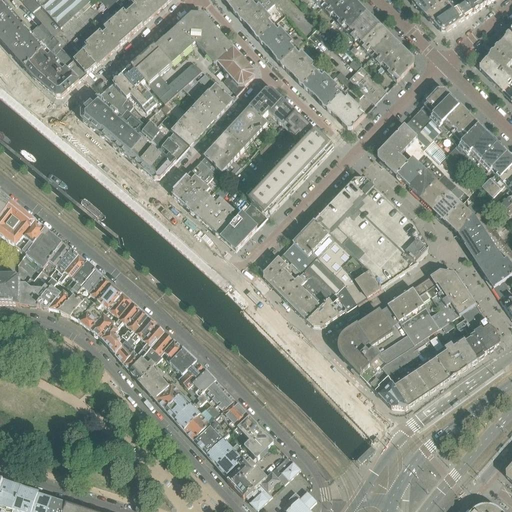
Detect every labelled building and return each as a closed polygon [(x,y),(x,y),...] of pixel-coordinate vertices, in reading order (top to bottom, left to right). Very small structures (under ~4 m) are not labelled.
[(95,6),(89,0),(18,0),(33,16),(41,9),(61,31),(88,6),(92,9),(95,6)] [(103,0),(102,1),(100,2),(108,11),(121,0),(128,0),(129,0),(103,0)] [(167,6),(161,0),(138,0),(132,6),(135,9),(130,12),(143,27),(144,27),(167,6)] [(255,3),(252,0),(220,0),(224,4),(230,10),(238,19),(255,3)] [(275,6),(269,0),(258,0),(269,12),(275,6)] [(331,0),(310,0),(317,7),(321,11),(331,0)] [(366,15),(354,3),(350,0),(331,0),(321,11),(334,23),(342,32),(347,36),(366,15)] [(448,3),(445,0),(417,0),(412,4),(435,27),(455,13),(451,7),(449,8),(447,4),(448,3)] [(496,0),(462,0),(467,6),(473,16),(496,0)] [(0,42),(4,47),(22,30),(2,7),(3,7),(0,3),(0,42)] [(266,15),(255,3),(238,19),(246,28),(252,34),(251,34),(259,43),(276,27),(266,15)] [(272,15),(278,10),(278,9),(275,6),(269,12),(272,15)] [(446,34),(473,16),(467,6),(459,11),(455,13),(435,27),(441,33),(446,34)] [(143,27),(130,12),(127,16),(124,13),(117,19),(114,16),(102,28),(105,30),(104,31),(107,34),(120,48),(143,27)] [(391,40),(379,28),(366,15),(347,36),(351,40),(355,45),(362,52),(372,61),(391,40)] [(154,50),(132,70),(146,86),(147,87),(165,107),(183,91),(185,89),(187,88),(189,86),(191,84),(193,83),(194,81),(202,74),(195,67),(191,68),(168,88),(161,80),(173,69),(172,68),(196,47),(214,67),(214,68),(216,69),(218,67),(229,79),(224,84),(237,98),(245,90),(244,89),(252,82),(254,80),(255,74),(254,74),(251,71),(234,52),(229,47),(216,32),(217,32),(212,27),(204,18),(204,17),(202,17),(194,17),(192,17),(183,25),(178,30),(165,42),(159,46),(155,51),(154,50)] [(52,37),(42,26),(38,30),(48,41),(52,37)] [(297,50),(287,39),(276,27),(259,43),(267,52),(273,58),(281,67),(297,50)] [(26,72),(43,53),(22,30),(4,47),(26,72)] [(120,48),(107,34),(103,37),(101,34),(85,48),(81,51),(82,52),(97,69),(120,48)] [(511,35),(511,34),(495,53),(511,67),(511,65),(511,35)] [(62,100),(97,69),(82,52),(73,62),(59,48),(61,46),(54,39),(45,51),(43,53),(26,72),(35,82),(56,100),(62,100)] [(413,62),(403,52),(391,40),(372,61),(376,65),(387,77),(392,81),(393,81),(397,85),(413,68),(414,68),(414,62),(413,62)] [(320,73),(308,62),(301,55),(297,50),(281,67),(285,72),(288,76),(289,75),(295,81),(295,82),(304,90),(320,73)] [(511,76),(507,71),(511,67),(495,53),(482,68),(482,74),(508,100),(511,95),(511,76)] [(329,64),(324,59),(323,59),(320,62),(325,67),(329,64)] [(354,62),(350,66),(358,74),(362,70),(354,62)] [(157,107),(142,89),(146,86),(132,70),(113,87),(134,110),(141,117),(145,113),(147,116),(157,107)] [(387,95),(375,83),(362,70),(350,83),(352,85),(363,97),(375,108),(387,95)] [(343,95),(332,84),(320,73),(304,90),(312,98),(318,103),(318,104),(327,112),(343,95)] [(350,83),(340,74),(336,79),(348,90),(352,85),(350,83)] [(129,161),(156,129),(150,124),(147,129),(130,115),(134,110),(113,87),(83,113),(83,123),(129,161)] [(232,102),(216,87),(209,95),(226,111),(233,103),(233,102),(233,101),(232,102)] [(296,116),(281,102),(272,93),(266,93),(251,110),(263,122),(269,116),(283,129),(296,116)] [(432,123),(430,121),(451,100),(444,93),(439,93),(421,112),(414,119),(405,128),(418,140),(417,141),(426,150),(441,133),(439,131),(432,123)] [(226,111),(209,95),(188,116),(205,133),(226,111)] [(366,117),(354,106),(343,95),(327,112),(335,120),(342,126),(341,126),(347,132),(353,132),(366,117)] [(439,131),(460,109),(451,100),(430,121),(432,123),(439,131)] [(457,149),(479,127),(460,109),(439,131),(441,133),(457,149)] [(268,127),(263,122),(251,110),(228,135),(246,151),(268,127)] [(205,133),(188,116),(178,128),(175,125),(167,117),(161,111),(158,114),(154,117),(172,134),(174,136),(190,150),(205,133)] [(276,213),(314,173),(334,151),(317,135),(316,135),(296,116),(283,129),(284,130),(287,127),(292,132),(289,135),(296,141),(299,138),(303,142),(304,142),(306,144),(297,154),(294,151),(289,157),(292,159),(283,168),(280,166),(275,171),(278,173),(269,183),(266,181),(261,186),(264,188),(250,203),(249,204),(251,206),(263,216),(268,221),(276,213)] [(460,166),(489,137),(479,127),(457,149),(449,157),(446,161),(456,170),(460,166)] [(405,154),(417,141),(418,140),(405,128),(379,156),(379,162),(396,178),(413,161),(405,154)] [(160,182),(190,150),(174,136),(170,141),(161,134),(161,133),(156,129),(129,161),(154,183),(160,182)] [(237,160),(246,151),(228,135),(205,160),(222,176),(234,164),(241,170),(245,166),(243,164),(242,164),(237,160)] [(478,170),(500,148),(489,137),(460,166),(456,170),(456,171),(457,170),(457,171),(468,160),(478,170)] [(261,153),(266,148),(263,145),(258,151),(261,153)] [(491,174),(508,156),(500,148),(478,170),(487,178),(490,175),(491,175),(491,174)] [(500,183),(511,169),(511,160),(508,156),(491,174),(495,178),(482,191),(487,196),(497,186),(493,182),(496,179),(500,183)] [(408,190),(425,173),(428,170),(433,165),(426,158),(420,164),(415,160),(413,162),(413,161),(396,178),(408,190)] [(456,170),(446,161),(442,165),(452,175),(456,170)] [(206,190),(196,181),(207,169),(201,164),(196,170),(173,194),(174,199),(181,206),(191,196),(196,200),(206,190)] [(421,202),(437,186),(438,185),(439,183),(445,177),(433,165),(428,170),(425,173),(408,190),(421,202)] [(509,192),(511,188),(511,169),(500,183),(497,186),(487,196),(492,201),(502,191),(505,188),(509,192)] [(450,197),(453,193),(456,189),(457,188),(445,177),(439,183),(444,188),(442,189),(438,185),(437,186),(421,202),(434,214),(450,197)] [(429,251),(416,230),(365,182),(355,182),(308,232),(265,276),(265,282),(286,303),(286,304),(308,325),(336,297),(345,288),(363,269),(372,278),(381,292),(417,267),(428,255),(429,251)] [(472,192),(476,188),(472,184),(468,188),(472,192)] [(511,188),(509,192),(511,194),(511,196),(499,210),(504,215),(511,207),(511,200),(511,199),(511,188)] [(196,219),(212,202),(207,197),(210,193),(206,190),(196,200),(191,196),(181,206),(196,219)] [(0,224),(14,207),(13,206),(0,196),(0,306),(6,307),(9,307),(17,307),(17,308),(19,308),(19,307),(19,299),(19,279),(0,279),(0,224)] [(445,225),(462,208),(450,197),(434,214),(445,225)] [(237,224),(232,219),(235,215),(220,202),(217,206),(212,202),(196,219),(202,224),(215,236),(221,241),(237,224)] [(236,255),(268,221),(263,216),(251,206),(250,207),(251,207),(241,218),(241,219),(237,224),(221,241),(236,255)] [(466,227),(482,212),(482,211),(476,206),(471,211),(470,209),(467,212),(462,208),(445,225),(458,237),(460,236),(467,229),(466,227)] [(46,233),(24,215),(20,213),(14,207),(0,224),(0,238),(16,250),(23,255),(27,258),(46,233)] [(511,207),(504,215),(499,220),(505,226),(511,220),(511,207)] [(511,254),(507,246),(505,247),(482,212),(466,227),(467,229),(460,236),(458,237),(498,297),(508,291),(511,288),(511,254)] [(63,247),(46,233),(27,258),(19,268),(34,279),(37,282),(44,273),(63,247)] [(8,247),(0,241),(0,246),(6,251),(8,247)] [(51,279),(71,254),(63,247),(44,273),(51,279)] [(59,285),(79,260),(71,254),(51,279),(59,285)] [(73,283),(87,267),(79,260),(59,285),(67,291),(69,289),(73,283)] [(79,296),(96,275),(87,267),(73,283),(78,287),(73,292),(79,296)] [(19,299),(34,279),(19,268),(19,279),(19,299)] [(381,292),(372,278),(363,269),(345,288),(357,307),(381,292)] [(38,310),(53,291),(59,285),(51,279),(44,273),(37,282),(34,279),(19,299),(19,307),(19,308),(38,310)] [(440,294),(458,282),(455,276),(440,274),(431,280),(440,294)] [(90,298),(104,282),(96,275),(79,296),(83,298),(87,302),(87,301),(90,298)] [(422,306),(431,300),(440,294),(431,280),(413,292),(422,306)] [(98,305),(111,288),(104,282),(90,298),(98,305)] [(476,308),(467,295),(458,282),(440,294),(431,300),(422,306),(431,319),(440,332),(442,330),(451,325),(459,319),(476,308)] [(109,314),(123,298),(111,288),(98,305),(95,308),(99,311),(101,308),(109,314)] [(345,288),(336,297),(308,325),(312,329),(324,330),(357,307),(345,288)] [(60,316),(72,302),(67,298),(72,292),(69,289),(67,291),(61,298),(49,313),(60,316)] [(49,313),(61,298),(53,291),(38,310),(49,313)] [(511,296),(508,291),(498,297),(511,318),(511,296)] [(440,332),(431,319),(422,306),(413,292),(389,308),(400,325),(415,348),(423,342),(428,340),(435,334),(440,332)] [(70,321),(87,302),(83,298),(78,303),(74,300),(72,302),(60,316),(70,321)] [(120,323),(133,307),(123,298),(109,314),(120,323)] [(80,326),(95,308),(87,301),(87,302),(70,321),(80,325),(80,326)] [(127,330),(140,313),(133,307),(120,323),(115,329),(114,330),(117,333),(123,327),(127,330)] [(91,335),(104,319),(106,318),(104,316),(103,318),(97,313),(98,312),(99,311),(95,308),(80,326),(91,335)] [(376,348),(395,336),(392,331),(400,325),(389,308),(388,309),(380,315),(380,314),(347,336),(344,338),(342,341),(340,345),(339,348),(339,350),(340,354),(341,357),(343,361),(344,363),(360,379),(360,378),(367,385),(382,372),(385,369),(377,360),(378,359),(371,352),(376,348)] [(494,350),(499,347),(500,344),(476,308),(459,319),(470,334),(462,339),(469,349),(478,363),(485,359),(484,358),(487,355),(490,356),(494,353),(494,350)] [(128,346),(150,322),(140,313),(127,330),(133,335),(131,337),(129,335),(125,339),(124,339),(122,340),(127,345),(128,346)] [(102,343),(114,330),(115,329),(104,319),(91,335),(102,343)] [(139,350),(157,328),(150,322),(128,346),(127,345),(122,350),(123,351),(116,358),(124,368),(134,355),(139,350)] [(446,336),(454,330),(451,325),(442,330),(446,336)] [(154,348),(165,335),(157,328),(139,350),(142,353),(146,357),(154,348)] [(119,346),(121,343),(116,338),(120,335),(117,333),(114,330),(102,343),(116,358),(123,351),(122,350),(119,346)] [(164,355),(175,344),(165,335),(154,348),(146,357),(145,358),(156,368),(163,361),(161,359),(164,355)] [(450,383),(475,366),(478,363),(469,349),(462,339),(445,350),(434,359),(435,360),(450,383)] [(418,352),(426,346),(423,342),(415,348),(413,349),(418,357),(420,356),(418,352)] [(171,367),(184,352),(175,344),(164,355),(170,360),(167,363),(171,367)] [(418,357),(413,349),(402,357),(408,365),(410,368),(414,365),(412,362),(418,357)] [(176,372),(189,357),(184,352),(171,367),(176,372)] [(131,375),(145,358),(146,357),(142,353),(137,358),(134,355),(124,368),(131,375)] [(189,389),(205,373),(197,365),(189,357),(176,372),(183,378),(179,382),(188,392),(190,390),(189,389)] [(408,365),(402,357),(392,364),(400,375),(404,373),(402,369),(408,365)] [(140,386),(153,371),(156,368),(145,358),(131,375),(140,386)] [(409,410),(450,383),(435,360),(430,363),(429,361),(422,365),(421,363),(416,366),(419,371),(409,377),(408,375),(397,382),(398,385),(394,387),(409,410)] [(400,375),(392,364),(385,369),(382,372),(388,380),(390,382),(393,380),(391,376),(394,374),(397,378),(400,375)] [(170,390),(153,371),(140,386),(155,403),(170,390)] [(394,387),(390,382),(388,380),(385,384),(377,377),(382,372),(367,385),(366,385),(375,394),(388,408),(391,411),(405,413),(409,410),(394,387)] [(200,400),(216,385),(205,373),(189,389),(190,390),(200,400)] [(208,404),(222,391),(216,385),(200,400),(192,408),(197,413),(207,403),(208,404)] [(165,413),(182,397),(173,387),(170,390),(155,403),(165,413)] [(214,410),(228,397),(222,391),(208,404),(214,410)] [(174,422),(191,407),(182,397),(165,413),(174,422)] [(221,418),(235,404),(228,397),(214,410),(221,418)] [(228,426),(243,412),(235,404),(221,418),(220,418),(228,426)] [(197,413),(192,408),(191,407),(174,422),(184,434),(201,418),(197,413)] [(235,434),(249,419),(243,412),(228,426),(235,434)] [(194,444),(211,428),(201,418),(184,434),(194,444)] [(264,435),(263,436),(257,430),(258,429),(249,419),(235,434),(247,446),(244,449),(251,457),(256,461),(258,459),(273,444),(264,435)] [(225,444),(230,438),(215,423),(211,428),(194,444),(207,459),(225,444)] [(217,470),(239,449),(237,447),(232,452),(225,444),(207,459),(217,470)] [(248,459),(243,454),(238,458),(236,455),(241,451),(239,449),(217,470),(227,480),(248,459)] [(269,495),(281,483),(272,475),(267,480),(248,459),(227,480),(245,500),(246,500),(251,496),(257,489),(269,502),(273,499),(269,495)] [(285,488),(301,473),(300,473),(301,473),(293,465),(288,460),(272,475),(281,483),(285,488)] [(182,478),(188,473),(184,469),(179,474),(182,478)] [(8,511),(14,511),(21,491),(22,491),(4,485),(3,485),(0,495),(0,511),(6,511),(7,511),(8,511)] [(269,502),(257,489),(251,496),(255,500),(250,505),(251,505),(250,506),(256,511),(260,511),(270,503),(269,502)] [(33,511),(39,497),(31,494),(21,491),(14,511),(33,511)] [(309,511),(317,504),(308,495),(307,495),(301,501),(296,495),(289,502),(289,506),(284,511),(309,511)] [(49,511),(52,502),(39,497),(33,511),(49,511)] [(64,511),(66,506),(52,502),(49,511),(64,511)]
